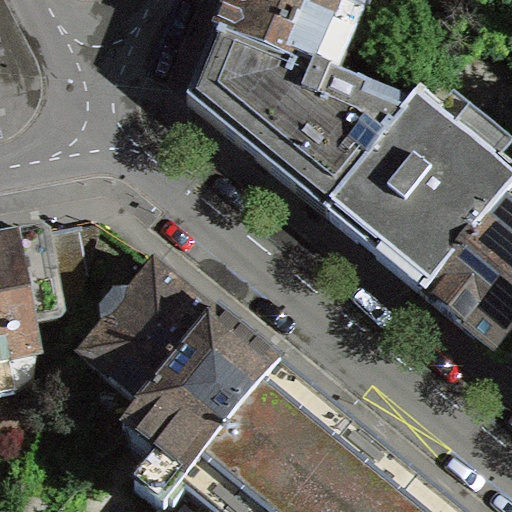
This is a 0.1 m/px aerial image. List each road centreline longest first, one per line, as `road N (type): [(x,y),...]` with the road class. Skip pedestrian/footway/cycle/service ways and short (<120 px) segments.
road 1 (residential): [(97,130),(511,470)]
road 2 (residential): [(30,0),(97,130)]
road 3 (residential): [(97,130),(151,0)]
